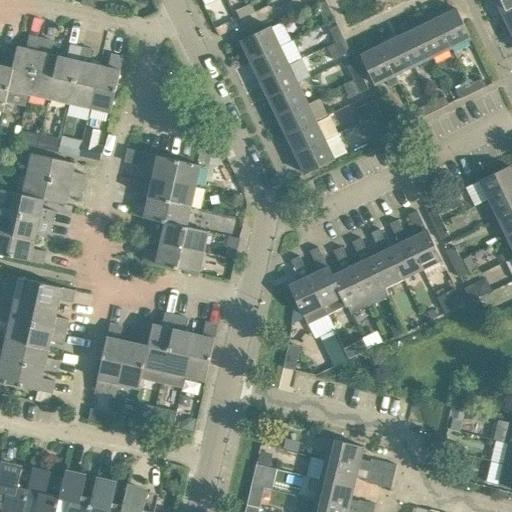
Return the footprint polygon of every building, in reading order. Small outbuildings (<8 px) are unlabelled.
[(324,18),(333,13),(326,0),(318,5),(324,18)] [(511,0),(496,0),(503,13),(511,8),(511,0)] [(241,18),(255,11),(252,4),(238,11),(241,18)] [(471,38),(463,22),(457,8),(437,18),(452,47),(471,38)] [(511,32),(511,8),(503,13),(511,32)] [(433,57),(452,47),(437,18),(418,27),(433,57)] [(336,41),(344,37),(338,25),(330,29),(336,41)] [(250,60),(280,45),(271,26),(241,40),(250,60)] [(414,66),(433,57),(418,27),(399,36),(414,66)] [(29,94),(41,38),(29,35),(27,48),(18,46),(16,55),(6,101),(26,106),(28,94),(29,94)] [(395,75),(414,66),(399,36),(381,45),(395,75)] [(342,55),(351,51),(344,37),(336,41),(342,55)] [(49,98),(59,55),(51,53),(53,41),(41,38),(29,94),(49,98)] [(280,45),(250,60),(259,78),(302,58),(301,57),(293,39),(280,45)] [(70,103),(82,47),(70,44),(67,57),(59,55),(49,98),(70,103)] [(394,75),(395,75),(381,45),(361,54),(376,84),(386,79),(390,87),(398,82),(394,75)] [(90,107),(99,65),(91,63),(95,50),(82,47),(70,103),(90,107)] [(16,55),(4,52),(1,65),(0,64),(0,109),(4,111),(6,101),(16,55)] [(90,107),(111,112),(124,57),(111,54),(108,67),(99,65),(90,107)] [(302,58),(259,78),(268,97),(298,83),(311,77),(302,58)] [(354,80),(363,75),(356,62),(348,66),(354,80)] [(354,80),(343,85),(350,98),(369,89),(363,75),(354,80)] [(473,92),(486,86),(482,78),(469,84),(473,92)] [(277,116),(307,102),(298,83),(268,97),(277,116)] [(460,99),(473,92),(469,84),(456,90),(460,99)] [(436,110),(449,104),(445,96),(432,102),(436,110)] [(374,100),(356,108),(362,121),(372,117),(381,113),(374,100)] [(286,135),(316,120),(307,102),(277,116),(286,135)] [(422,117),(436,110),(432,102),(418,108),(422,117)] [(381,113),(372,117),(379,130),(387,126),(386,124),(383,118),(381,113)] [(316,120),(286,135),(295,153),(325,139),(338,133),(329,114),(316,120)] [(397,129),(411,122),(406,114),(393,121),(397,129)] [(390,115),(383,118),(386,124),(393,121),(390,115)] [(41,134),(30,132),(30,135),(21,133),(18,143),(38,147),(41,134)] [(41,134),(38,147),(59,152),(62,139),(41,134)] [(62,139),(59,152),(69,154),(72,138),(62,135),(62,139)] [(305,173),(335,159),(325,139),(295,153),(305,173)] [(81,155),(99,159),(102,146),(84,142),(81,155)] [(207,150),(204,162),(214,165),(217,153),(207,150)] [(153,176),(196,186),(201,165),(145,152),(142,165),(155,168),(153,176)] [(27,174),(83,187),(86,174),(73,171),(75,163),(32,153),(27,174)] [(490,199),(511,188),(511,169),(510,165),(480,180),(490,199)] [(81,198),(83,187),(27,174),(23,194),(44,199),(66,204),(68,196),(81,198)] [(192,206),(196,186),(153,176),(151,184),(138,181),(136,194),(148,197),(192,206)] [(499,218),(511,211),(511,188),(490,199),(499,218)] [(23,194),(1,189),(0,195),(0,210),(53,222),(55,210),(43,207),(44,199),(23,194)] [(192,206),(148,197),(147,205),(134,202),(131,214),(153,219),(187,227),(187,226),(192,206)] [(435,226),(443,222),(437,209),(428,213),(435,226)] [(50,234),(53,222),(0,210),(0,231),(35,240),(37,232),(50,234)] [(408,239),(423,269),(442,259),(428,229),(427,230),(417,210),(409,214),(418,234),(408,239)] [(508,237),(511,234),(511,211),(499,218),(508,237)] [(150,231),(163,234),(161,242),(204,252),(209,231),(187,226),(187,227),(153,219),(150,231)] [(423,269),(408,239),(399,219),(390,223),(400,243),(389,248),(404,278),(423,269)] [(443,222),(435,226),(441,240),(450,235),(443,222)] [(380,228),(371,232),(377,245),(386,241),(380,228)] [(33,248),(35,240),(0,231),(0,253),(43,264),(46,251),(33,248)] [(228,236),(224,256),(235,258),(239,238),(228,236)] [(361,237),(352,241),(359,254),(367,250),(361,237)] [(199,273),(204,252),(161,242),(159,250),(146,248),(143,260),(199,273)] [(319,246),(310,251),(316,263),(325,259),(319,246)] [(342,246),(334,250),(340,263),(348,259),(342,246)] [(453,263),(461,259),(455,246),(446,250),(453,263)] [(385,287),(404,278),(389,248),(370,257),(385,287)] [(301,279),(289,285),(308,324),(328,314),(309,275),(306,268),(300,256),(291,260),(298,272),(301,279)] [(471,256),(464,259),(469,271),(476,268),(471,256)] [(370,257),(351,266),(370,305),(389,296),(385,287),(370,257)] [(461,259),(453,263),(459,276),(467,272),(461,259)] [(333,275),(329,266),(309,275),(328,314),(347,305),(333,275)] [(333,275),(347,305),(351,314),(370,305),(351,266),(333,275)] [(76,290),(20,277),(7,274),(2,295),(58,308),(60,299),(73,302),(76,290)] [(471,300),(479,296),(473,284),(465,287),(471,300)] [(445,312),(463,304),(457,291),(441,299),(442,300),(439,301),(445,312)] [(56,316),(58,308),(2,295),(0,303),(0,316),(10,319),(66,331),(69,319),(56,316)] [(486,310),(483,304),(479,296),(471,300),(477,314),(486,310)] [(426,321),(436,316),(433,308),(422,313),(426,321)] [(161,383),(177,315),(165,312),(162,325),(153,323),(151,332),(152,332),(141,379),(142,379),(161,383)] [(182,388),(184,376),(194,333),(186,331),(189,318),(177,315),(161,383),(182,388)] [(64,343),(66,331),(10,319),(6,339),(49,349),(51,340),(64,343)] [(394,337),(406,331),(401,321),(389,326),(394,337)] [(184,376),(205,380),(206,380),(218,325),(206,322),(203,335),(194,333),(184,376)] [(115,397),(119,383),(128,341),(120,339),(123,326),(110,323),(98,379),(94,392),(115,397)] [(152,332),(151,332),(139,330),(137,342),(128,341),(119,383),(140,388),(142,379),(141,379),(152,332)] [(47,357),(49,349),(6,339),(1,359),(44,369),(44,370),(57,372),(60,360),(47,357)] [(44,370),(44,369),(1,359),(0,365),(0,381),(39,390),(37,398),(50,403),(52,393),(53,393),(55,380),(42,378),(44,370)] [(136,401),(132,417),(141,419),(153,422),(156,406),(136,401)] [(156,406),(153,422),(168,425),(173,426),(177,411),(156,406)] [(452,408),(449,418),(452,418),(450,428),(460,431),(463,419),(475,419),(476,414),(452,408)] [(194,431),(197,418),(189,417),(183,421),(181,428),(194,431)] [(397,464),(385,461),(372,458),(371,461),(361,459),(364,446),(330,438),(325,459),(394,476),(397,464)] [(445,440),(443,449),(459,453),(461,444),(445,440)] [(511,444),(508,443),(503,463),(511,465),(511,444)] [(261,451),(258,464),(270,466),(273,453),(261,451)] [(391,488),(394,476),(325,459),(320,479),(354,487),(357,476),(366,479),(366,482),(391,488)] [(511,465),(503,463),(498,485),(511,488),(511,465)] [(0,508),(4,510),(14,511),(23,511),(26,502),(28,488),(18,486),(22,469),(1,464),(0,470),(0,508)] [(26,502),(23,511),(56,511),(60,496),(49,493),(53,476),(32,471),(28,488),(26,502)] [(60,496),(56,511),(89,511),(90,511),(89,511),(92,497),(82,495),(86,477),(65,472),(60,496)] [(351,499),(354,487),(320,479),(315,500),(366,511),(373,511),(376,503),(359,499),(359,500),(351,499)] [(113,502),(117,484),(96,480),(92,497),(89,511),(90,511),(95,511),(121,511),(123,504),(113,502)] [(249,495),(247,504),(260,507),(265,487),(252,484),(249,495)] [(154,511),(155,511),(144,509),(148,491),(127,486),(123,504),(121,511),(154,511)] [(366,511),(315,500),(305,497),(301,511),(366,511)]
